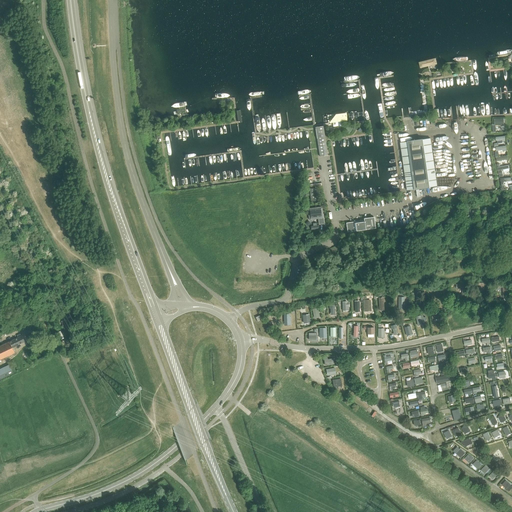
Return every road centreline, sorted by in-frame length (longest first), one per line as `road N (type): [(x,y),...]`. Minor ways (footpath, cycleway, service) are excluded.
road 1 (primary): [(156,316),(100,159),(71,0)]
road 2 (unclassified): [(181,307),(122,136),(110,0)]
road 3 (unclassified): [(511,325),(374,348),(240,339)]
road 4 (track): [(284,300),(511,274)]
road 5 (unclassified): [(39,511),(140,473),(217,405)]
road 6 (primary): [(233,511),(156,316)]
road 7 (unclassified): [(39,511),(32,496),(82,463),(97,440),(61,354)]
road 8 (track): [(0,137),(54,237),(98,270),(122,276)]
road 9 (unclassified): [(228,319),(284,300),(295,264),(312,250)]
